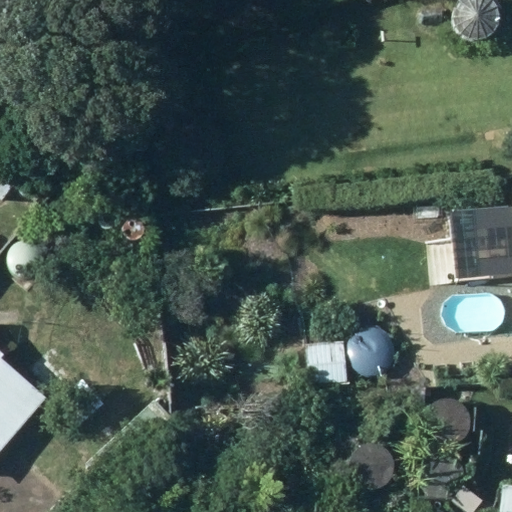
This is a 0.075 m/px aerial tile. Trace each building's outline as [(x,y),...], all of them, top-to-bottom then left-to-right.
[(0,194),(3,196),(14,179),(1,171),(0,173),(0,194)] [(307,342),(307,383),(344,382),(343,341),(307,342)] [(0,352),(0,445),(47,392),(0,352)] [(107,399),(85,379),(38,432),(60,452),(107,399)] [(144,403),(84,461),(102,479),(161,421),(144,403)] [(511,511),(511,484),(502,484),(497,511),(511,511)]
